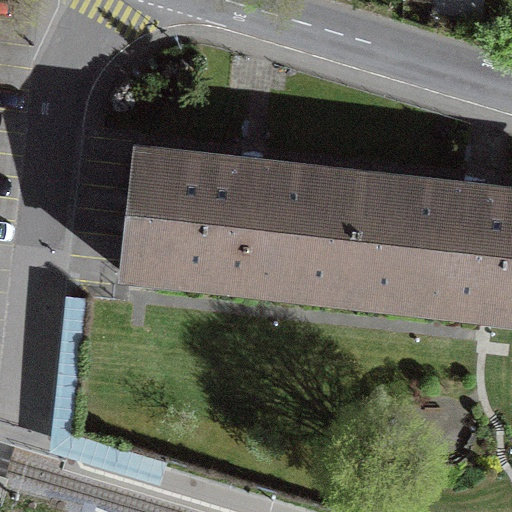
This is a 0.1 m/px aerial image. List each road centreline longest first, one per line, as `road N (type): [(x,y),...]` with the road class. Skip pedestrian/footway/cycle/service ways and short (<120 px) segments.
road 1 (residential): [(25,404),(55,103),(111,0)]
road 2 (residential): [(511,93),(192,0)]
